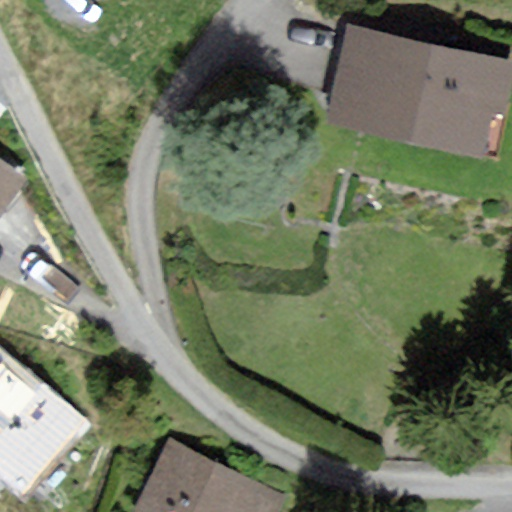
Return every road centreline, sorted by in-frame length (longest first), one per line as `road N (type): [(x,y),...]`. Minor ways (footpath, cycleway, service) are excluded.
road 1 (residential): [(511,491),(332,479),(241,433),(182,382),(147,319)]
road 2 (residential): [(246,0),(173,99),(141,180),(154,304),(147,319)]
road 3 (residential): [(147,319),(112,267),(0,32)]
